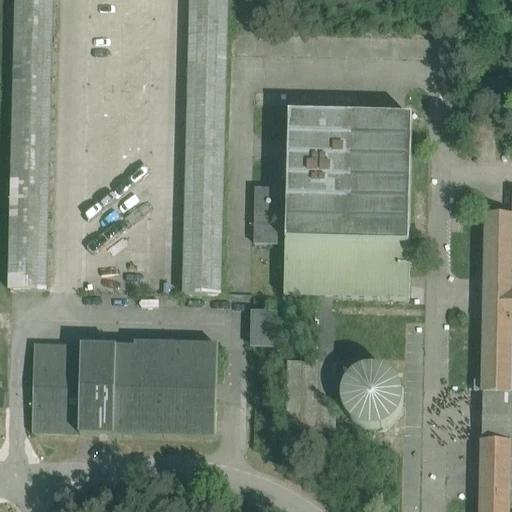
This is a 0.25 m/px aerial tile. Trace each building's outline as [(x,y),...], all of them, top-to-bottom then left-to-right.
[(52,0),(17,0),(10,293),(45,294),(52,0)] [(191,0),(185,298),(219,298),(226,0),(191,0)] [(413,120),(289,117),(287,215),(282,215),(283,194),(256,193),(254,247),(285,248),(284,300),(316,301),(332,302),(409,304),(411,248),(410,248),(413,120)] [(511,511),(511,218),(487,218),(485,291),(484,291),(484,323),(485,323),(483,384),(475,383),(474,394),(483,394),(481,511),(511,511)] [(332,302),(316,301),(315,325),(317,325),(317,367),(337,367),(338,328),(334,328),(335,324),(332,323),(332,302)] [(276,317),(253,317),(252,350),(259,350),(276,350),(276,317)] [(218,349),(135,347),(135,351),(35,348),(33,437),(216,442),(218,349)] [(317,367),(287,366),(286,434),(335,435),(337,367),(317,367)] [(396,422),(401,412),(403,402),(402,392),(397,384),(390,377),(382,373),(372,371),(362,373),(354,377),(347,384),(343,393),(341,402),(343,413),(349,422),(357,429),(367,433),(378,433),(388,429),(396,422)]
